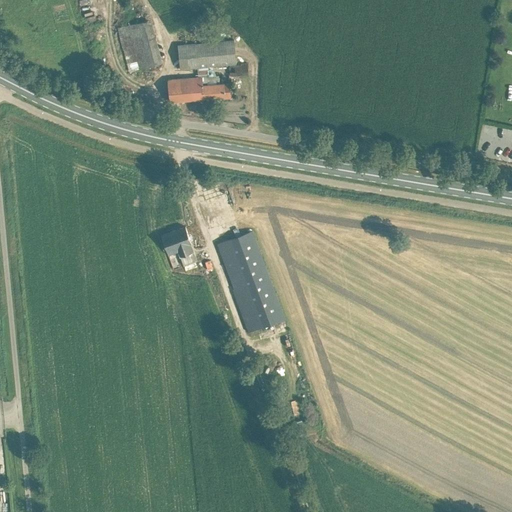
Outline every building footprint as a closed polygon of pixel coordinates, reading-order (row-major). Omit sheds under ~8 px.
[(151,18),(118,27),(129,70),(162,61),(151,18)] [(196,43),(198,67),(236,64),(234,40),(196,43)] [(180,101),(230,97),(229,82),(220,83),(219,75),(167,79),(168,91),(170,101),(180,101)] [(191,244),(185,227),(161,236),(167,253),(177,249),(182,264),(195,259),(192,251),(191,252),(189,244),(191,244)] [(284,319),(252,231),(217,244),(234,288),(233,289),(249,332),(284,319)]
